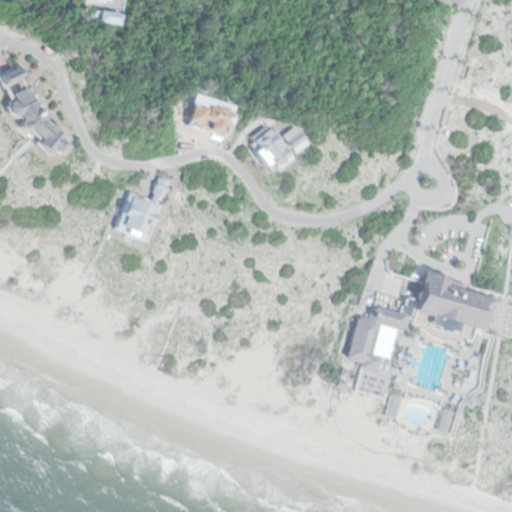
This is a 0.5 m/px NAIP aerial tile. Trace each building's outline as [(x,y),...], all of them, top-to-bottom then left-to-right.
[(104,12),(102,23),(123,27),(125,15),(104,12)] [(0,74),(15,67),(20,68),(20,73),(0,82),(0,74)] [(6,94),(24,86),(31,112),(38,109),(42,116),(36,118),(65,140),(62,155),(41,153),(18,131),(11,116),(6,115),(3,109),(8,99),(6,94)] [(271,112),(297,142),(262,173),(236,143),(271,112)] [(122,191),(142,199),(152,174),(164,179),(139,241),(106,228),(122,191)] [(419,273),(444,279),(442,286),(490,297),(481,331),(470,328),(467,339),(463,337),(460,341),(454,339),(448,340),(439,341),(430,338),(424,332),(418,327),(408,324),(409,318),(401,317),(399,332),(378,326),(371,355),(375,356),(372,374),(347,367),(342,389),(334,386),(339,365),(333,363),(347,317),(357,310),(355,316),(368,320),(373,306),(395,313),(397,305),(401,306),(404,296),(411,298),(413,292),(407,290),(409,282),(416,284),(419,273)]
